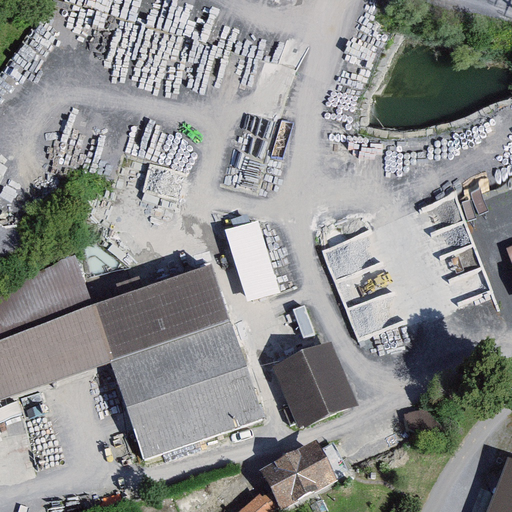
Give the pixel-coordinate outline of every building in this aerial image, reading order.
[(222,280),(0,353),(0,416),(116,378),(148,473),(272,432),(222,280)] [(357,409),(332,347),(276,370),(301,432),(357,409)] [(307,511),(340,494),(319,457),(260,491),(269,506),(258,511),(307,511)] [(511,511),(511,464),(509,463),(490,511),(511,511)] [(488,511),(494,494),(486,491),(478,511),(488,511)]
